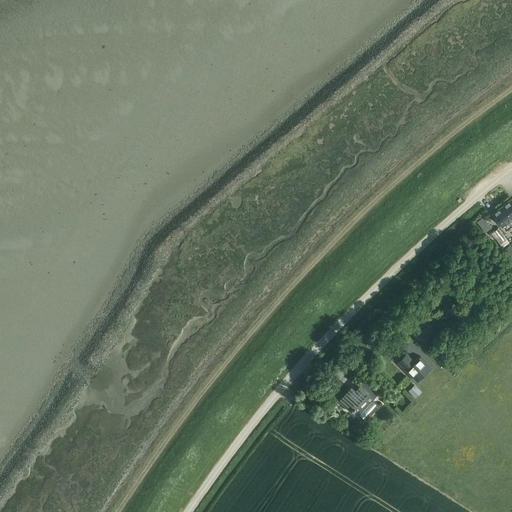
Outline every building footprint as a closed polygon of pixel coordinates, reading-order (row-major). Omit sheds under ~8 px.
[(511,197),(503,205),(503,206),(511,217),(511,197)] [(511,217),(503,206),(503,205),(493,213),(505,229),(511,223),(511,217)] [(417,381),(432,367),(419,354),(413,360),(404,368),(417,381)] [(351,412),(356,406),(361,411),(357,415),(364,422),(378,406),(371,400),(378,392),(365,380),(355,391),(351,387),(339,401),(351,412)] [(418,394),(422,391),(417,382),(412,384),(418,394)]
